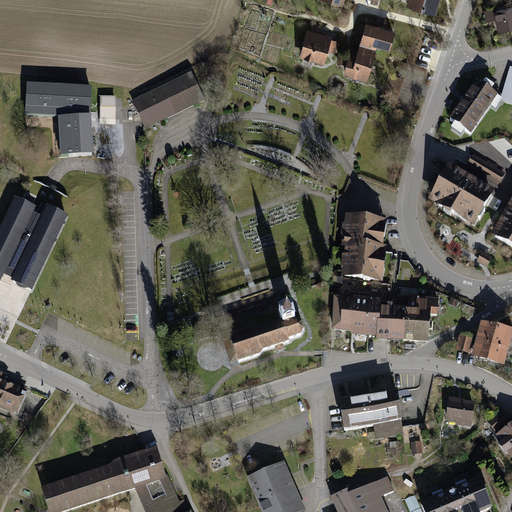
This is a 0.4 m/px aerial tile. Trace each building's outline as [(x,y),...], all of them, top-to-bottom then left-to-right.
[(436,0),(408,0),(408,4),(433,11),(436,0)] [(494,9),(484,11),(487,22),(496,20),(499,31),(511,28),(511,8),(495,12),(494,9)] [(362,24),(356,47),(372,51),(372,48),(387,51),(392,32),(362,24)] [(328,38),(304,31),(296,59),(320,66),(328,38)] [(353,59),(345,57),(340,79),(363,85),(372,51),(356,47),(353,59)] [(511,67),(510,66),(500,101),(511,103),(511,67)] [(192,73),(132,103),(146,131),(206,101),(192,73)] [(402,80),(389,77),(384,96),(397,100),(402,80)] [(496,99),(476,85),(451,121),(471,135),(496,99)] [(25,117),(90,120),(92,90),(27,86),(25,117)] [(116,98),(101,97),(100,126),(116,126),(116,98)] [(61,161),(94,159),(92,120),(59,121),(61,161)] [(504,173),(473,155),(466,165),(497,184),(504,173)] [(491,195),(446,169),(428,199),(474,225),(491,195)] [(34,211),(18,203),(0,238),(0,282),(3,276),(9,279),(14,282),(13,284),(31,293),(67,219),(48,210),(43,220),(32,215),(34,211)] [(511,205),(494,236),(511,246),(511,205)] [(386,225),(347,220),(344,244),(350,245),(345,276),(382,281),(386,250),(382,249),(386,225)] [(491,261),(479,255),(474,265),(486,271),(491,261)] [(404,311),(402,345),(421,346),(423,316),(433,317),(434,302),(405,300),(404,311)] [(348,302),(329,301),(327,334),(346,335),(348,302)] [(348,301),(348,302),(346,335),(346,338),(362,339),(365,302),(348,301)] [(376,302),(365,302),(362,339),(372,340),(372,343),(382,344),(384,307),(376,306),(376,302)] [(389,307),(384,307),(382,344),(402,345),(404,311),(389,310),(389,307)] [(299,337),(303,330),(301,324),(297,321),(293,308),(274,314),(278,324),(257,330),(249,330),(227,336),(232,350),(237,364),(259,357),(265,352),(277,348),(278,353),(283,352),(286,351),(285,345),(289,344),(288,340),(299,337)] [(511,330),(486,323),(477,356),(503,364),(511,332),(511,330)] [(470,353),(474,337),(461,334),(457,350),(470,353)] [(25,390),(0,379),(0,406),(15,413),(25,390)] [(393,392),(332,404),(338,437),(372,430),(373,439),(401,434),(393,392)] [(473,404),(445,400),(441,423),(469,428),(473,404)] [(511,420),(498,412),(488,419),(511,454),(511,420)] [(420,443),(409,444),(410,455),(421,454),(420,443)] [(67,511),(120,494),(136,489),(145,511),(192,511),(191,510),(189,511),(184,500),(180,502),(168,475),(166,475),(157,447),(115,461),(111,466),(41,489),(46,504),(48,511),(67,511)] [(300,511),(293,493),(287,480),(280,465),(250,478),(264,511),(300,511)] [(386,479),(371,485),(378,502),(393,495),(386,479)] [(382,511),(378,502),(371,485),(329,504),(332,511),(382,511)] [(488,511),(477,485),(415,510),(416,511),(488,511)]
